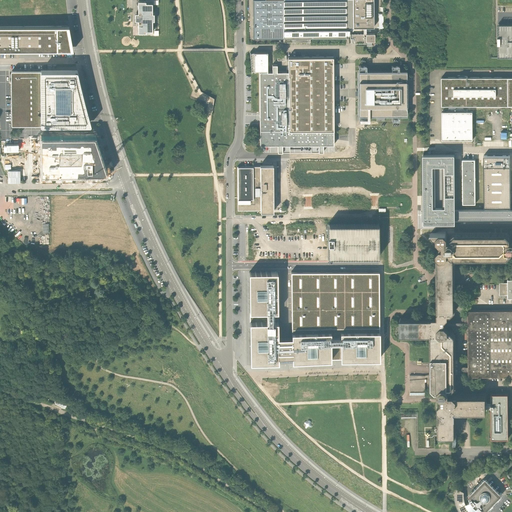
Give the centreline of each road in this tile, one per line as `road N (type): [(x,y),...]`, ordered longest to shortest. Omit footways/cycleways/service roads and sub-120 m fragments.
road 1 (unclassified): [(239,0),(229,345),(218,360)]
road 2 (track): [(269,511),(181,457),(0,384)]
road 3 (tertiary): [(218,360),(125,183)]
road 4 (unknown): [(415,191),(285,193),(280,156)]
road 5 (tertiary): [(125,183),(90,59)]
